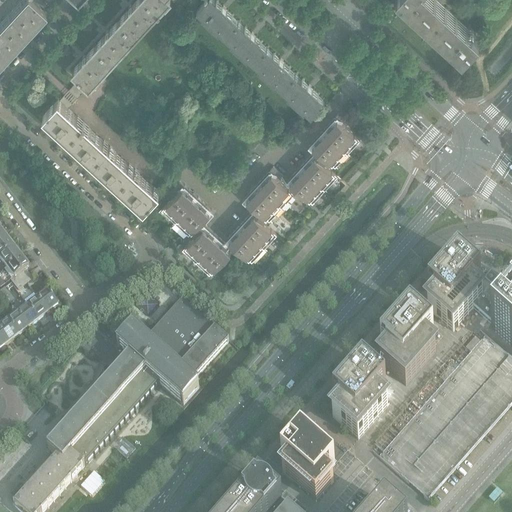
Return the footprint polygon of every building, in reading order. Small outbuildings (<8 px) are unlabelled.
[(20,0),(0,22),(0,56),(42,10),(31,0),(20,0)] [(147,0),(136,0),(128,9),(118,20),(135,35),(158,9),(147,0)] [(147,0),(158,9),(160,7),(166,0),(147,0)] [(225,37),(239,22),(214,0),(205,0),(197,10),(198,11),(203,15),(201,17),(218,32),(219,31),(225,37)] [(401,0),(404,3),(462,56),(478,38),(436,0),(401,0)] [(118,20),(105,34),(96,45),(112,60),(135,35),(118,20)] [(239,22),(225,37),(231,42),(230,43),(246,58),(248,57),(254,63),(267,48),(239,22)] [(80,78),(89,86),(112,60),(96,45),(72,70),(80,78)] [(282,88),(295,74),(267,48),(254,63),(260,68),(259,69),(275,85),(276,84),(282,88)] [(324,101),(311,89),(295,74),(282,88),(288,94),(287,96),(304,111),(305,110),(310,114),(310,115),(311,116),(324,101)] [(89,86),(80,78),(76,82),(85,90),(89,86)] [(85,90),(76,82),(72,86),(81,94),(85,90)] [(81,94),(72,86),(68,90),(77,98),(81,94)] [(60,100),(69,108),(73,104),(64,96),(60,100)] [(69,108),(60,100),(58,99),(43,115),(69,139),(85,122),(83,120),(83,121),(69,108)] [(312,203),(313,203),(337,176),(324,164),(328,160),(335,167),(360,140),(345,126),(349,122),(339,112),(310,144),(316,149),(287,180),(312,203)] [(69,139),(83,152),(93,162),(109,145),(89,127),(89,126),(85,122),(69,139)] [(93,162),(108,176),(119,185),(134,169),(109,145),(93,162)] [(227,239),(252,262),(277,235),(266,224),(294,194),(279,180),(284,176),(273,166),(244,198),(259,211),(256,215),(252,211),(227,239)] [(119,185),(133,199),(144,208),(159,192),(134,169),(119,185)] [(161,210),(189,235),(192,238),(182,249),(209,274),(230,251),(224,245),(226,243),(205,224),(202,228),(198,224),(212,210),(180,181),(171,191),(175,195),(161,210)] [(0,257),(14,247),(6,237),(0,241),(0,257)] [(14,247),(0,257),(0,259),(6,268),(21,257),(14,247)] [(29,274),(25,269),(29,267),(21,257),(6,268),(14,278),(13,279),(17,284),(17,283),(29,274)] [(471,288),(480,279),(481,278),(458,257),(428,291),(437,299),(427,310),(453,332),(473,310),(483,298),(471,288)] [(21,289),(33,280),(29,274),(17,283),(21,289)] [(21,289),(17,283),(17,284),(13,279),(9,282),(17,292),(21,289)] [(491,328),(511,347),(511,304),(511,306),(505,301),(506,301),(506,300),(506,299),(506,298),(505,297),(504,297),(503,297),(502,297),(501,297),(480,279),(471,288),(483,298),(473,310),(483,319),(482,319),(482,320),(482,321),(482,322),(483,322),(483,323),(484,323),(485,323),(486,323),(487,322),(492,327),(491,328)] [(37,298),(49,313),(58,305),(47,291),(37,298)] [(28,306),(39,320),(49,313),(37,298),(28,306)] [(193,383),(229,342),(182,300),(146,341),(132,329),(117,346),(130,358),(47,450),(58,459),(27,494),(21,489),(11,499),(17,504),(15,507),(20,511),(45,511),(160,384),(183,406),(199,389),(193,383)] [(18,314),(29,328),(39,320),(28,306),(18,314)] [(410,311),(381,345),(389,353),(380,364),(406,386),(435,352),(424,342),(434,332),(410,311)] [(29,328),(18,314),(8,321),(19,335),(29,328)] [(0,327),(0,330),(10,343),(19,335),(8,321),(0,327)] [(0,350),(10,343),(0,330),(0,350)] [(511,360),(486,337),(379,459),(428,501),(511,405),(511,360)] [(475,339),(466,349),(470,353),(479,343),(475,339)] [(342,407),(332,418),(358,440),(388,406),(376,396),(386,386),(363,365),(333,399),(342,407)] [(440,379),(444,383),(453,372),(449,368),(440,379)] [(334,483),(325,476),(335,465),(301,436),(281,458),(289,465),(282,474),(292,482),(298,487),(316,503),(334,483)] [(92,497),(105,483),(96,475),(94,473),(81,487),(86,492),(89,494),(92,497)] [(28,492),(39,479),(35,475),(24,488),(28,492)] [(394,511),(385,503),(377,511),(292,511),(283,503),(278,499),(255,479),(237,499),(242,503),(237,508),(233,511),(394,511)] [(488,499),(494,504),(500,497),(503,494),(497,489),(488,499)]
